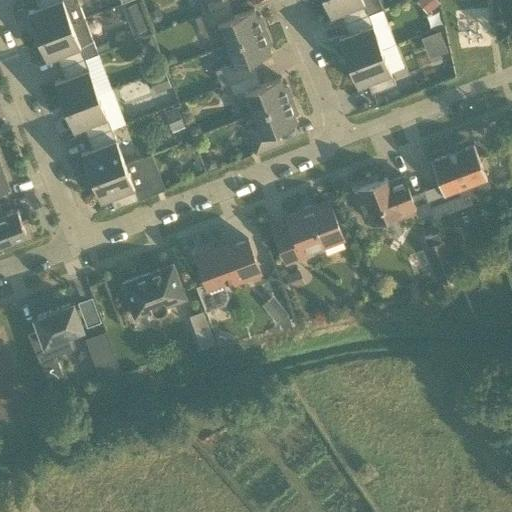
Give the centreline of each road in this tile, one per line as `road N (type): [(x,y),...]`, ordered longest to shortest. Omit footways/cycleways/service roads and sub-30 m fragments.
road 1 (residential): [(78,246),(342,141)]
road 2 (residential): [(78,246),(0,40)]
road 3 (residential): [(342,141),(500,79)]
road 4 (residential): [(342,141),(285,0)]
